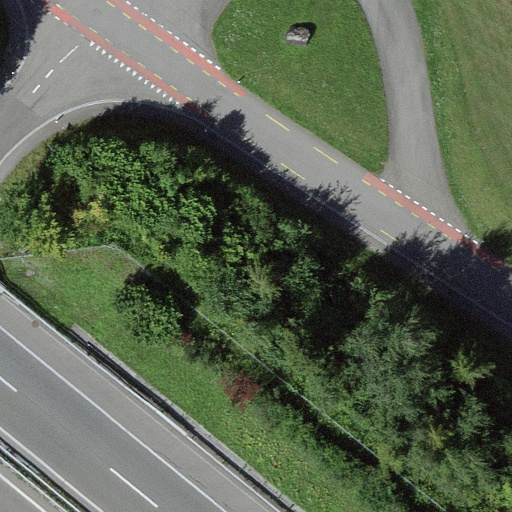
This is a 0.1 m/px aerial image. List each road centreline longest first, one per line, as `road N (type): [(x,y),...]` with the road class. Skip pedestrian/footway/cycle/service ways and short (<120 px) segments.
road 1 (unclassified): [(76,0),(511,300)]
road 2 (track): [(377,0),(389,20),(436,251)]
road 3 (motorway): [(166,511),(0,375)]
road 4 (track): [(0,137),(124,0)]
